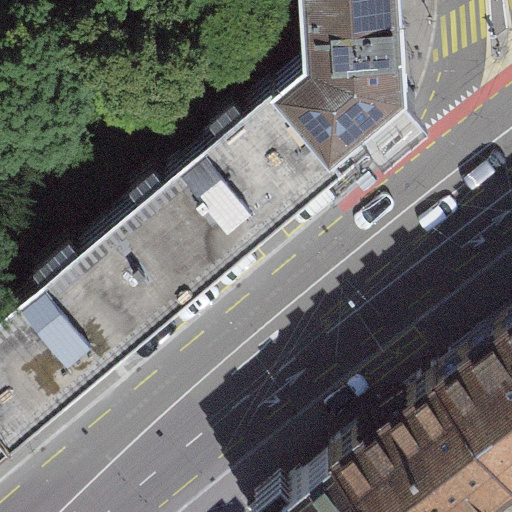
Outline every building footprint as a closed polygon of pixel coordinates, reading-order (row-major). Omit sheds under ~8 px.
[(415,77),(410,0),(306,0),(309,41),(276,69),(346,151),(368,133),(367,117),(415,77)] [(122,192),(191,279),(346,151),(276,69),(122,192)] [(0,405),(16,426),(191,279),(122,192),(0,292),(0,405)] [(414,411),(496,511),(508,511),(511,509),(511,338),(508,334),(414,411)] [(0,438),(16,426),(0,405),(0,438)] [(496,511),(414,411),(318,489),(337,511),(496,511)] [(253,511),(337,511),(318,489),(303,471),(253,511)]
